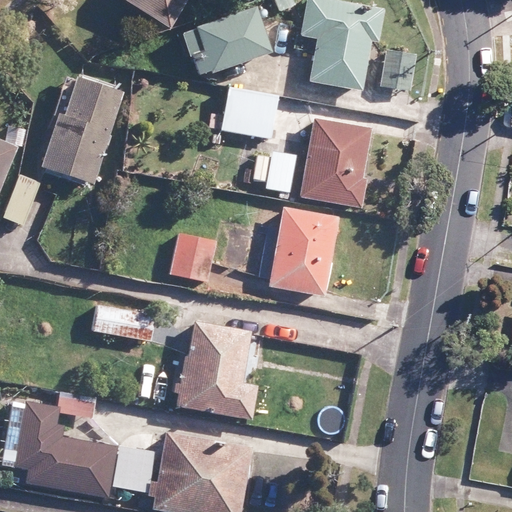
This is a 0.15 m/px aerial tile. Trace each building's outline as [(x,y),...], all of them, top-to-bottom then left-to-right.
[(181,0),(111,0),(110,2),(164,32),(181,0)] [(387,14),(310,0),(303,41),(319,44),(311,87),(365,97),(374,47),(381,48),(387,14)] [(250,8),(188,30),(196,53),(185,57),(192,76),(203,73),(204,76),(266,55),(250,8)] [(416,55),(387,50),(380,85),(409,91),(416,55)] [(117,96),(61,79),(32,170),(88,188),(117,96)] [(272,98),(222,89),(214,133),(266,141),(272,98)] [(365,131),(306,121),(292,199),(355,210),(361,181),(356,180),(365,131)] [(0,172),(9,150),(0,146),(0,172)] [(266,157),(253,156),(250,183),(262,185),(261,190),(285,193),(290,156),(266,153),(266,157)] [(0,222),(4,224),(1,234),(12,238),(15,229),(19,231),(37,182),(11,173),(0,203),(0,222)] [(333,219),(277,209),(262,290),(318,300),(333,219)] [(203,284),(210,242),(172,236),(166,279),(203,284)] [(147,344),(149,313),(90,309),(87,340),(147,344)] [(245,333),(187,323),(172,410),(245,422),(251,387),(236,385),(245,333)] [(57,395),(55,417),(88,419),(90,398),(57,395)] [(22,472),(19,485),(104,501),(114,448),(57,438),(59,427),(52,426),(55,409),(21,402),(8,469),(22,472)] [(234,511),(246,449),(158,433),(143,511),(234,511)]
